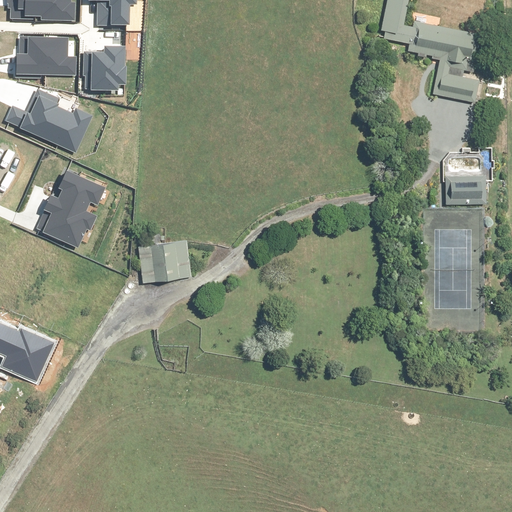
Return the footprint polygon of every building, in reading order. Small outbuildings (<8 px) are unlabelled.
[(7,0),(8,21),(74,22),(73,0),(7,0)] [(108,0),(108,24),(127,24),(127,2),(135,2),(135,0),(108,0)] [(478,80),(471,79),(448,75),(450,63),(456,64),(455,69),(472,72),(480,35),(464,32),(440,27),(412,22),(411,27),(404,26),(408,0),(387,0),(380,38),(410,44),(408,52),(440,59),(433,95),(473,103),(478,80)] [(13,54),(12,75),(73,76),(73,59),(65,59),(65,40),(26,40),(25,54),(13,54)] [(104,53),(88,53),(87,90),(116,90),(116,82),(123,82),(124,47),(104,47),(104,53)] [(56,99),(35,89),(18,128),(73,152),(89,116),(76,110),(74,115),(53,106),(56,99)] [(100,188),(60,170),(49,196),(47,195),(40,210),(46,213),(39,230),(75,246),(84,225),(87,227),(93,213),(90,212),(100,188)] [(485,207),(484,177),(442,177),(442,206),(485,207)] [(192,277),(187,241),(139,247),(144,284),(192,277)] [(17,332),(0,324),(0,356),(0,357),(0,367),(33,383),(51,343),(18,329),(17,332)]
